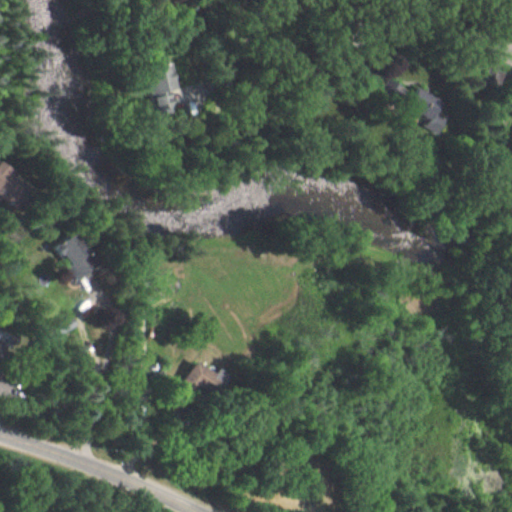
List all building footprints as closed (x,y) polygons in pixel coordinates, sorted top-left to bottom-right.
[(127,69),(134,112),(160,108),(158,94),(166,92),(162,63),(127,69)] [(429,101),(403,86),(400,92),(377,78),(367,96),(414,123),(411,126),(424,134),(432,120),(421,114),(429,101)] [(0,192),(8,183),(0,176),(0,192)] [(67,281),(84,265),(53,233),(36,250),(67,281)] [(208,381),(187,363),(167,385),(189,404),(208,381)]
